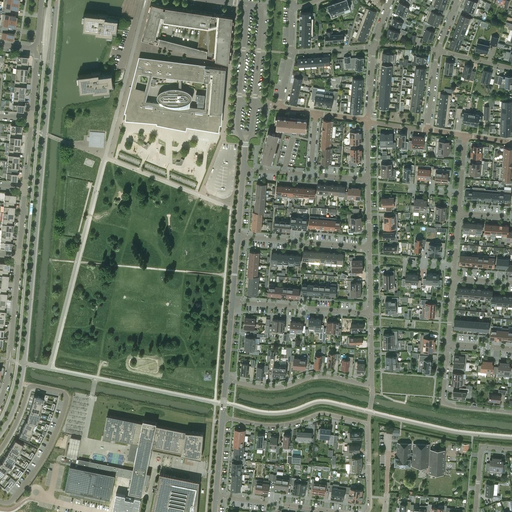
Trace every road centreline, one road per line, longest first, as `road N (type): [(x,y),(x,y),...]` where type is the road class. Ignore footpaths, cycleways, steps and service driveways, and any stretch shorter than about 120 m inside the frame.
road 1 (residential): [(0,501),(12,499),(43,457),(66,400),(30,386),(0,450)]
road 2 (residential): [(225,380),(275,388),(315,376),(372,385),(370,313)]
road 3 (residential): [(367,426),(329,414),(277,426),(221,418)]
road 4 (residential): [(231,301),(370,313)]
road 5 (residential): [(369,248),(237,236)]
road 6 (residential): [(447,343),(442,403),(511,412)]
